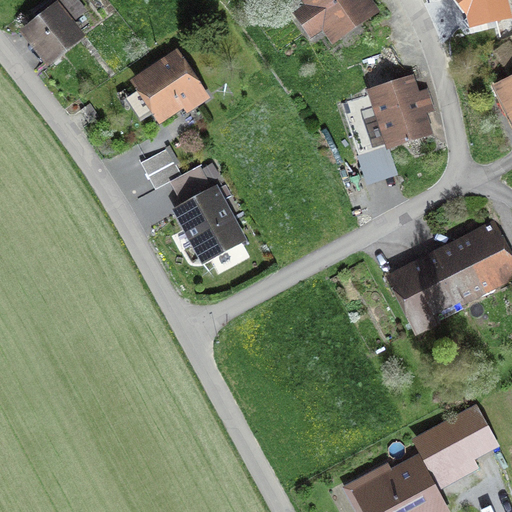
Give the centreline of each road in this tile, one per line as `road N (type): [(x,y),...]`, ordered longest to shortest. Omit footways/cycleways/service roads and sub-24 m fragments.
road 1 (unclassified): [(187,331),(99,179),(0,45)]
road 2 (residential): [(187,331),(466,175)]
road 3 (unclassified): [(283,511),(187,331)]
road 4 (residential): [(466,175),(440,68),(411,0)]
